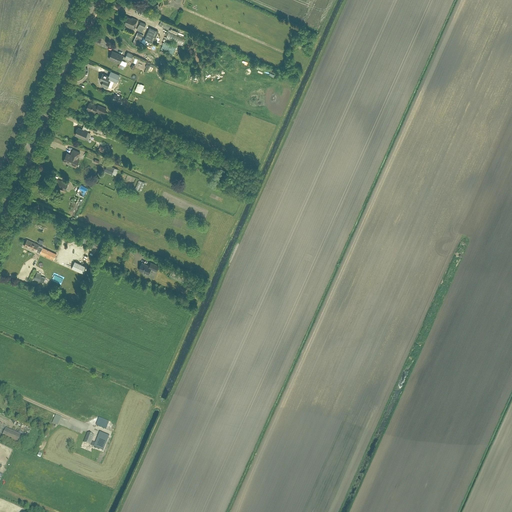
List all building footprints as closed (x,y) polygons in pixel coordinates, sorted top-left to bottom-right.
[(132,18),(128,16),(124,24),(128,26),(133,29),(137,20),(132,17),(132,18)] [(145,39),(153,42),(158,31),(150,27),(145,39)] [(137,32),(133,43),(138,45),(143,35),(137,32)] [(120,64),(124,56),(113,51),(110,59),(120,64)] [(131,61),(133,55),(128,52),(125,58),(131,61)] [(102,73),(99,80),(103,81),(101,85),(107,87),(109,84),(110,80),(115,82),(116,83),(119,78),(117,77),(110,73),(108,76),(106,75),(102,73)] [(120,103),(122,97),(115,94),(112,100),(120,103)] [(97,107),(89,103),(86,110),(95,113),(96,111),(104,114),(106,109),(98,105),(97,107)] [(84,130),(78,128),(75,135),(85,139),(88,131),(84,129),(84,130)] [(139,153),(141,148),(134,144),(131,150),(139,153)] [(78,158),(80,153),(73,150),(71,155),(67,153),(63,161),(76,167),(79,159),(78,158)] [(112,174),(115,168),(107,165),(104,171),(112,174)] [(68,184),(56,179),(55,180),(54,180),(53,184),(53,185),(65,191),(68,184)] [(76,193),(84,196),(86,193),(88,187),(80,184),(76,193)] [(26,241),(24,245),(28,247),(28,248),(36,252),(37,250),(40,252),(40,253),(47,256),(49,257),(53,259),(56,254),(51,252),(42,248),(43,247),(39,246),(39,245),(28,240),(27,241),(26,241)] [(159,267),(153,264),(150,263),(149,266),(142,263),(139,270),(148,274),(151,269),(156,272),(159,267)] [(37,273),(35,280),(44,283),(46,278),(41,276),(41,275),(37,273)] [(99,419),(96,426),(106,430),(108,423),(99,419)] [(19,447),(24,437),(5,429),(1,439),(19,447)] [(84,444),(98,450),(105,435),(100,433),(95,444),(91,442),(94,437),(87,434),(84,444)]
